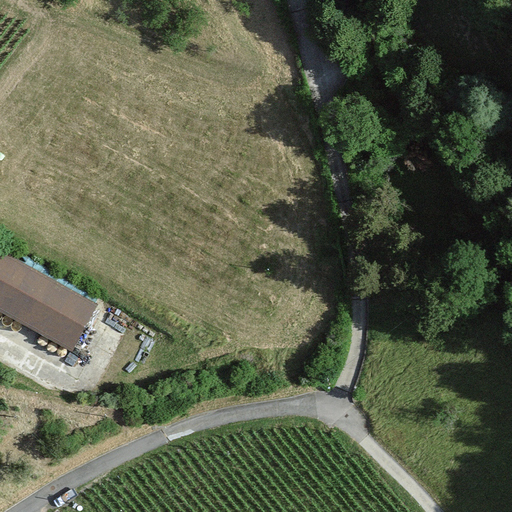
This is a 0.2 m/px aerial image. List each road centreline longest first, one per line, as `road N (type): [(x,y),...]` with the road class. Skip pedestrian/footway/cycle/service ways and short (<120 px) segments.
road 1 (unclassified): [(18,511),(150,440),(246,410),(333,399),(444,511)]
road 2 (track): [(276,95),(17,0)]
